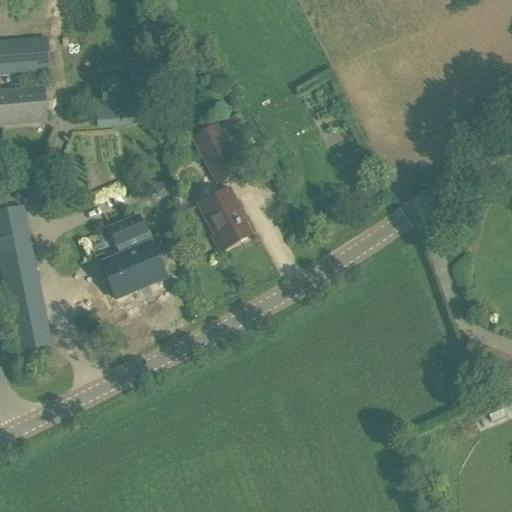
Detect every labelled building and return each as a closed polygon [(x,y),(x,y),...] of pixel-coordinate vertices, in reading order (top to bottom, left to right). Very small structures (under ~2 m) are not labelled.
[(48,39),(0,43),(0,76),(50,72),(48,39)] [(43,92),(0,95),(0,120),(45,117),(43,92)] [(203,98),(171,114),(177,125),(208,108),(203,98)] [(153,102),(95,107),(98,130),(155,125),(153,102)] [(216,125),(190,139),(216,187),(243,172),(216,125)] [(269,158),(251,167),(261,186),(279,177),(269,158)] [(30,165),(11,167),(14,187),(33,185),(30,165)] [(229,190),(199,208),(215,235),(211,237),(220,252),(251,234),(241,218),(244,216),(229,190)] [(24,207),(0,211),(0,266),(18,353),(52,346),(24,207)] [(119,256),(99,264),(115,301),(166,279),(162,272),(165,268),(165,263),(162,260),(157,260),(150,243),(149,243),(137,216),(107,228),(119,256)]
